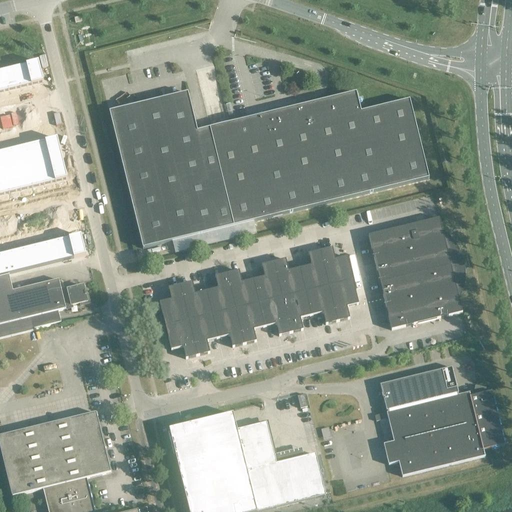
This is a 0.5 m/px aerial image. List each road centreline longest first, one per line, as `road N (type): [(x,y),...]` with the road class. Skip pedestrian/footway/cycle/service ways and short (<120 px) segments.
road 1 (residential): [(144,410),(115,321),(39,0)]
road 2 (unclassified): [(144,410),(271,386),(459,323)]
road 3 (unknown): [(354,236),(227,255),(107,287)]
road 4 (secondary): [(480,69),(490,203),(511,283)]
road 5 (unclassified): [(270,0),(398,49)]
road 6 (secondary): [(511,193),(503,70)]
